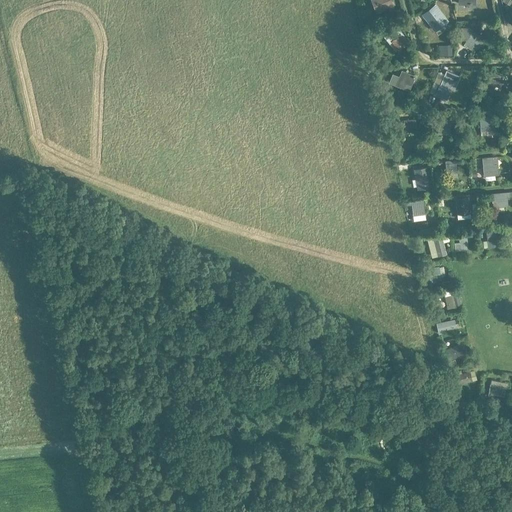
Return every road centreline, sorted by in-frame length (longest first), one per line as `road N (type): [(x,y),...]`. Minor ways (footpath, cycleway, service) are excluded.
road 1 (track): [(450,511),(378,459),(272,432),(248,436),(198,491),(180,492),(167,418),(183,241)]
road 2 (residential): [(510,64),(425,59),(404,0)]
